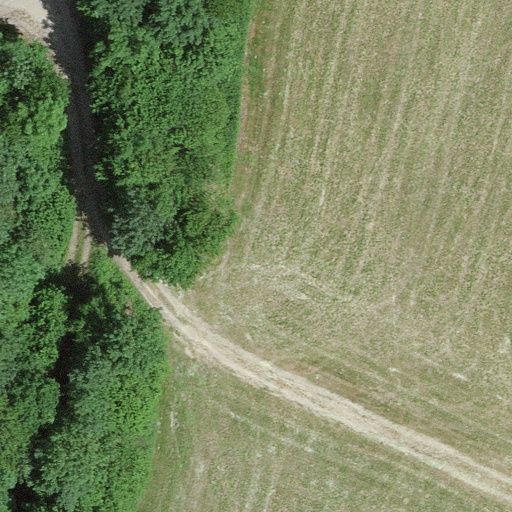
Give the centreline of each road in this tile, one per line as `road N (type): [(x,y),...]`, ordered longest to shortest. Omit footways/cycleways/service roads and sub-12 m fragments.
road 1 (track): [(0,469),(79,215),(30,0)]
road 2 (track): [(79,215),(199,352),(468,480)]
